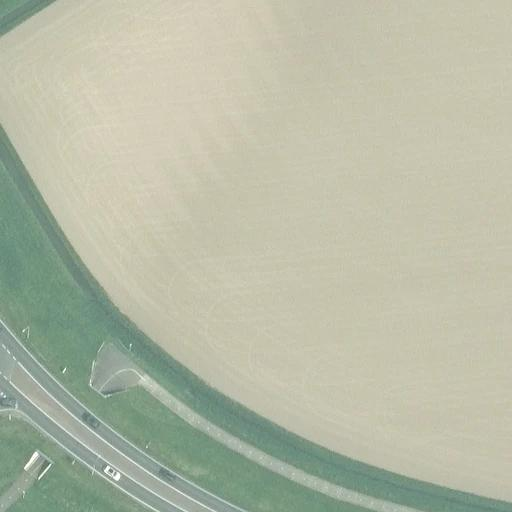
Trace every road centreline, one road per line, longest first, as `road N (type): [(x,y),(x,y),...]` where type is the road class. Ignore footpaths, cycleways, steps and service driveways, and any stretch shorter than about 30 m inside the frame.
road 1 (trunk): [(224,511),(127,454),(66,405),(3,335)]
road 2 (trunk): [(0,385),(110,478),(166,511)]
